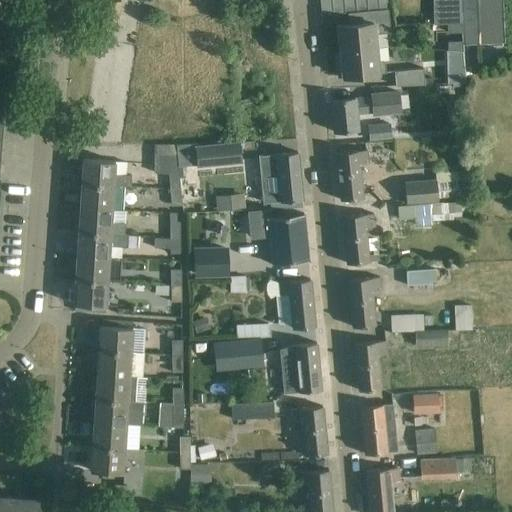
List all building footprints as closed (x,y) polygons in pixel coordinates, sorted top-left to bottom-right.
[(108,0),(105,19),(118,21),(121,1),(114,0),(108,0)] [(333,14),(331,0),(320,0),(322,15),(333,14)] [(331,0),(333,14),(344,13),(343,0),(331,0)] [(356,12),(354,0),(343,0),(344,13),(356,12)] [(354,0),(356,12),(358,11),(367,11),(366,0),(354,0)] [(379,9),(377,0),(366,0),(367,11),(379,9)] [(390,8),(389,0),(377,0),(379,9),(388,9),(390,8)] [(462,0),(465,45),(505,43),(502,0),(462,0)] [(338,25),(340,52),(376,49),(375,34),(391,33),(388,9),(379,9),(367,11),(358,11),(359,23),(338,25)] [(461,9),(433,9),(434,24),(448,24),(462,23),(461,9)] [(462,23),(448,24),(448,32),(462,32),(462,23)] [(462,41),(448,42),(449,50),(463,51),(462,41)] [(377,61),(376,49),(340,52),(336,52),(338,77),(386,73),(385,61),(377,61)] [(395,87),(425,84),(423,68),(394,71),(395,87)] [(465,81),(464,69),(447,70),(447,83),(465,81)] [(373,96),(374,110),(374,115),(400,113),(398,91),(372,94),(373,96)] [(334,132),(354,130),(358,129),(356,112),(374,110),(373,96),(331,101),(334,132)] [(467,115),(454,116),(455,132),(468,131),(467,115)] [(388,123),(368,125),(370,139),(390,137),(388,123)] [(177,145),(179,166),(196,165),(196,167),(242,163),(240,141),(196,145),(196,144),(177,145)] [(169,174),(170,190),(181,189),(179,173),(179,166),(177,145),(155,145),(155,173),(169,174)] [(341,200),(361,198),(357,163),(367,162),(365,150),(336,153),(341,200)] [(278,154),(261,156),(265,203),(281,202),(282,201),(302,199),(298,152),(278,154)] [(81,184),(114,186),(130,187),(131,175),(115,174),(116,161),(83,159),(81,184)] [(407,203),(439,200),(438,198),(462,196),(459,166),(435,168),(436,181),(406,183),(407,203)] [(113,210),(114,186),(81,184),(80,208),(113,210)] [(182,206),(181,189),(170,190),(172,207),(182,206)] [(243,191),(214,191),(215,207),(243,206),(243,191)] [(461,202),(398,207),(399,220),(414,219),(415,227),(433,225),(432,221),(452,220),(452,213),(462,212),(461,202)] [(246,233),(264,234),(265,207),(247,206),(246,233)] [(80,208),(78,232),(124,235),(125,223),(112,222),(113,210),(80,208)] [(170,213),(171,239),(180,239),(179,223),(178,223),(177,213),(170,213)] [(272,264),(308,261),(303,213),(268,217),(272,264)] [(384,253),(366,254),(363,227),(373,226),(371,213),(342,216),(347,264),(367,262),(384,260),(384,253)] [(128,235),(124,235),(78,232),(77,256),(109,258),(121,258),(122,247),(128,247),(128,235)] [(180,239),(171,239),(154,238),(154,248),(171,249),(171,255),(180,254),(180,239)] [(224,249),(195,250),(196,274),(225,273),(224,249)] [(109,258),(77,256),(75,280),(108,282),(109,258)] [(451,280),(451,268),(406,270),(407,286),(437,285),(436,281),(451,280)] [(171,270),(171,286),(181,287),(181,270),(171,270)] [(246,293),(246,277),(231,276),(230,292),(246,293)] [(353,327),(373,325),(369,291),(378,290),(377,277),(348,280),(353,327)] [(278,323),(293,325),(293,329),(315,326),(310,279),(280,282),(281,295),(276,295),(278,323)] [(106,306),(108,282),(75,280),(73,304),(106,306)] [(154,300),(167,301),(167,282),(154,282),(154,300)] [(181,287),(171,286),(171,302),(182,302),(181,287)] [(470,305),(454,306),(455,313),(455,330),(468,329),(471,329),(471,313),(470,305)] [(424,330),(423,315),(391,316),(391,332),(416,330),(424,330)] [(207,317),(193,322),(197,334),(211,329),(207,317)] [(268,324),(236,325),(236,337),(268,336),(268,324)] [(100,326),(98,350),(130,353),(132,328),(100,326)] [(424,330),(416,330),(416,346),(432,346),(447,345),(447,329),(426,330),(424,330)] [(260,338),(213,343),(216,369),(263,364),(260,338)] [(172,356),(182,355),(181,340),(171,340),(172,356)] [(359,390),(379,389),(376,354),(385,353),(383,340),(354,343),(359,390)] [(321,390),(316,342),(278,346),(283,393),(321,390)] [(144,354),(130,353),(98,350),(97,374),(142,377),(144,354)] [(182,371),(182,355),(172,356),(172,371),(182,371)] [(97,374),(95,398),(127,400),(129,376),(97,374)] [(174,403),(183,403),(182,388),(173,388),(174,403)] [(439,413),(438,394),(438,393),(412,394),(413,414),(439,413)] [(143,402),(127,400),(95,398),(94,422),(125,424),(143,425),(144,413),(143,402)] [(274,402),(231,404),(231,419),(274,418),(274,402)] [(183,403),(174,403),(163,403),(162,426),(183,428),(183,421),(183,403)] [(365,454),(385,452),(395,451),(390,404),(360,407),(365,454)] [(305,455),(307,455),(327,453),(322,406),(292,409),(293,422),(302,421),(305,455)] [(422,425),(421,417),(413,418),(414,426),(422,425)] [(125,424),(94,422),(92,446),(124,448),(125,424)] [(415,430),(417,452),(436,451),(435,429),(415,430)] [(179,451),(190,451),(189,435),(179,436),(179,451)] [(200,460),(217,455),(213,443),(197,448),(200,460)] [(122,473),(124,448),(92,446),(90,471),(122,473)] [(190,451),(179,451),(179,467),(190,467),(190,463),(190,451)] [(420,459),(420,477),(455,476),(455,471),(454,459),(454,458),(420,459)] [(454,459),(455,471),(463,470),(462,459),(454,459)] [(210,462),(190,463),(190,467),(190,480),(210,480),(210,462)] [(399,481),(397,467),(367,470),(370,511),(390,511),(388,482),(399,481)] [(310,511),(332,511),(328,469),(298,472),(299,485),(308,484),(310,511)] [(13,511),(15,498),(0,496),(0,511),(13,511)] [(38,511),(39,500),(15,498),(13,511),(38,511)] [(106,511),(128,511),(129,505),(107,503),(106,511)]
